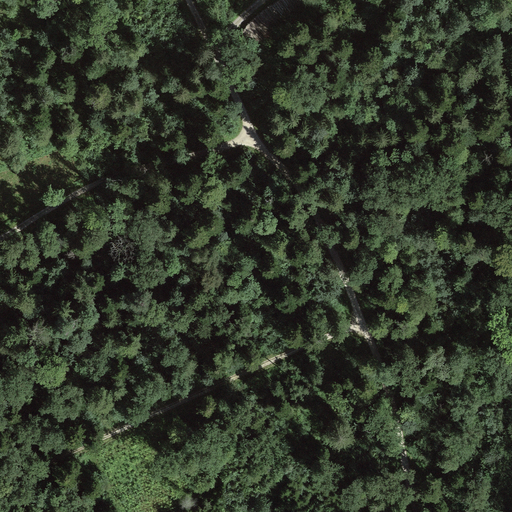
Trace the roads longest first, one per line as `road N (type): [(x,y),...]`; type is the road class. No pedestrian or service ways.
road 1 (track): [(188,0),(257,138),(311,207),(364,323),(415,511)]
road 2 (track): [(0,483),(364,323)]
road 3 (track): [(0,238),(106,177),(257,138)]
